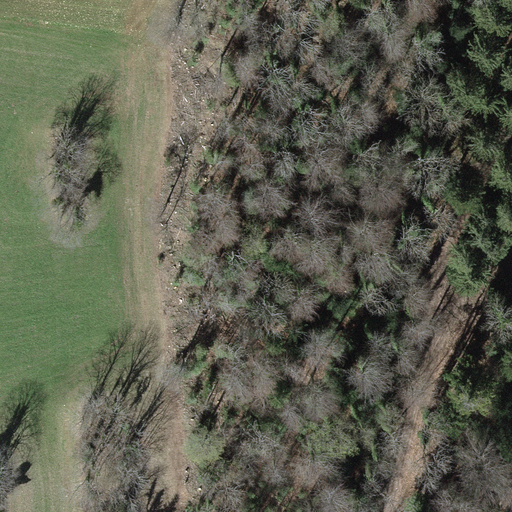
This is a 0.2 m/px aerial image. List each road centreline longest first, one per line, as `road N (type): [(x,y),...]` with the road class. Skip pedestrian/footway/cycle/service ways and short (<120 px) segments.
road 1 (track): [(511,242),(431,332),(389,511)]
road 2 (track): [(431,332),(449,237),(511,123)]
